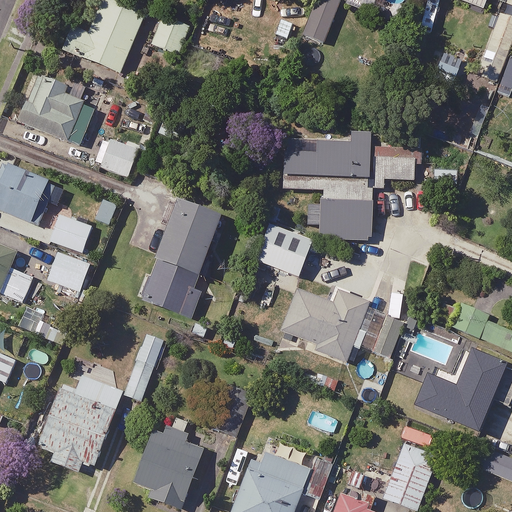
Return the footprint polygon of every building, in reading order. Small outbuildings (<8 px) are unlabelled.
[(146,11),(119,0),(100,0),(87,33),(70,27),(61,50),(119,74),(146,11)] [(339,0),(315,0),(302,36),(323,43),(339,0)] [(189,27),(163,16),(150,45),(177,56),(189,27)] [(70,89),(35,75),(17,122),(79,146),(92,113),(78,107),(86,86),(73,81),(70,89)] [(375,133),(345,131),(344,143),(317,141),(318,137),(302,136),(301,152),(283,151),(281,188),(321,191),(318,238),(368,241),(375,133)] [(134,148),(109,139),(99,168),(124,177),(134,148)] [(419,150),(375,147),(372,188),(382,189),(383,179),(417,181),(419,150)] [(54,186),(2,164),(0,168),(0,211),(37,227),(54,186)] [(456,171),(434,170),(432,194),(455,196),(456,171)] [(214,214),(172,198),(149,258),(154,260),(139,299),(188,318),(199,292),(191,289),(200,267),(194,265),(214,214)] [(90,226),(57,215),(50,239),(83,250),(90,226)] [(311,240),(266,224),(252,261),(297,277),(311,240)] [(15,253),(0,247),(0,294),(20,302),(30,276),(9,267),(15,253)] [(83,267),(54,258),(46,282),(76,291),(83,267)] [(116,269),(85,261),(80,283),(110,291),(116,269)] [(364,302),(336,291),(330,305),(296,292),(280,332),(317,346),(315,352),(344,363),(351,344),(388,358),(402,321),(362,306),(364,302)] [(511,324),(464,304),(454,328),(511,352),(511,324)] [(162,341),(146,335),(124,396),(140,402),(162,341)] [(0,381),(5,383),(15,360),(0,353),(0,381)] [(511,393),(511,371),(467,353),(453,388),(424,377),(412,407),(474,432),(488,399),(507,407),(511,393)] [(120,392),(81,376),(75,391),(57,384),(32,446),(52,454),(49,462),(76,472),(80,462),(90,467),(120,392)] [(383,386),(365,380),(358,401),(376,407),(383,386)] [(265,408),(248,402),(251,396),(224,386),(209,428),(236,437),(240,425),(257,431),(265,408)] [(202,446),(152,428),(131,483),(149,489),(146,497),(179,509),(202,446)] [(436,457),(402,444),(382,499),(415,511),(436,457)] [(511,457),(487,448),(478,469),(511,482),(511,457)] [(310,471),(261,453),(254,472),(245,469),(229,511),(291,511),(298,493),(318,500),(331,463),(315,457),(310,471)] [(365,505),(338,494),(331,511),(371,511),(363,509),(365,505)]
